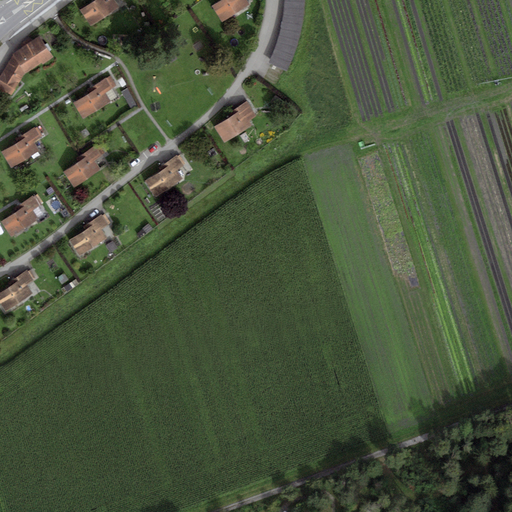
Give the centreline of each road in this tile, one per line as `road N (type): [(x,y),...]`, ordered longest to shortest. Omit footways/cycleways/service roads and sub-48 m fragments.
road 1 (unclassified): [(0,274),(231,95),(257,49),(270,0)]
road 2 (track): [(224,511),(511,406)]
